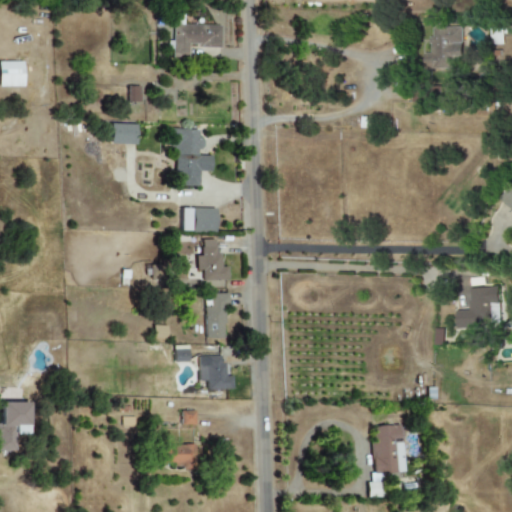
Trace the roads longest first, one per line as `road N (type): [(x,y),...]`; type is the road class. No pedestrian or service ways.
road 1 (residential): [(264,511),(243,0)]
road 2 (residential): [(252,247),(511,250)]
